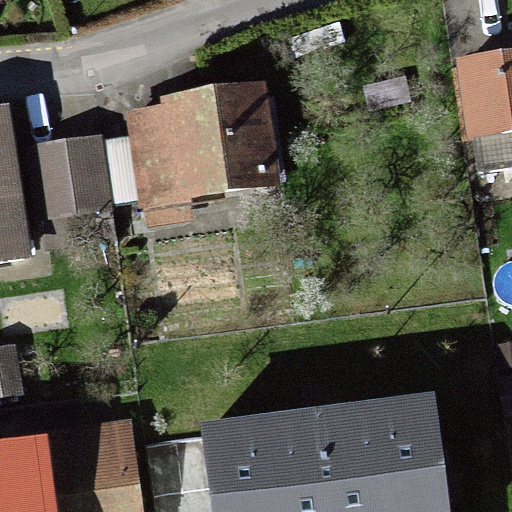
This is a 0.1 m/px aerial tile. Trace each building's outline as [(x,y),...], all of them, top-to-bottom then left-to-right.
[(511,74),(456,84),(469,163),(511,155),(511,74)] [(267,115),(139,128),(149,221),(276,208),(267,115)] [(122,212),(113,135),(29,144),(38,222),(122,212)] [(29,144),(0,147),(0,262),(40,258),(38,222),(29,144)] [(477,511),(463,399),(221,431),(232,511),(477,511)] [(208,511),(196,426),(68,444),(77,511),(208,511)] [(0,511),(54,511),(48,468),(0,474),(0,511)]
